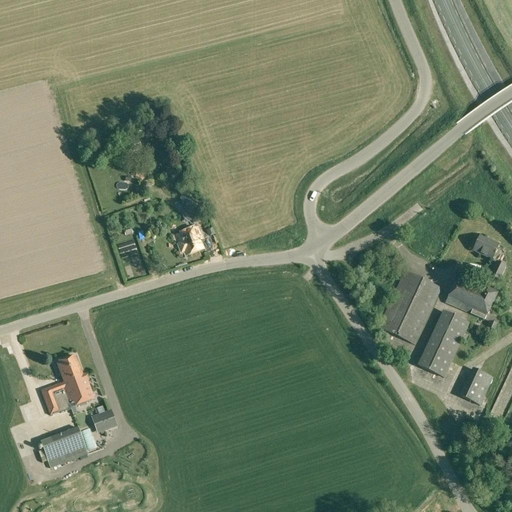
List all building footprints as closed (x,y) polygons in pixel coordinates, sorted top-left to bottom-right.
[(125,142),(130,153),(142,149),(138,138),(125,142)] [(140,187),(141,188),(141,189),(141,190),(142,191),(143,192),(144,192),(144,193),(145,193),(146,193),(147,193),(148,193),(149,192),(150,192),(150,191),(151,191),(151,190),(152,189),(152,188),(152,187),(152,186),(152,185),(151,185),(151,184),(150,183),(149,182),(148,182),(147,182),(146,182),(145,182),(144,182),(143,183),(142,183),(142,184),(141,185),(141,186),(140,187)] [(192,193),(180,197),(182,205),(184,204),(189,215),(185,217),(187,224),(200,219),(194,201),(196,200),(192,193)] [(123,229),(126,235),(133,233),(130,227),(123,229)] [(185,251),(187,255),(203,249),(199,240),(201,239),(197,228),(176,236),(182,252),(185,251)] [(479,236),(473,251),(492,259),(499,245),(479,236)] [(490,276),(499,280),(506,266),(496,262),(490,276)] [(378,328),(415,346),(442,289),(404,271),(378,328)] [(446,303),(485,320),(497,295),(483,289),(457,278),(446,303)] [(420,367),(445,378),(470,324),(445,312),(420,367)] [(486,331),(494,334),(498,325),(490,321),(486,331)] [(41,391),(50,416),(94,399),(85,374),(83,375),(76,357),(58,364),(65,383),(41,391)] [(473,370),(461,397),(479,405),(491,378),(473,370)] [(92,418),(98,433),(116,426),(111,411),(92,418)] [(21,434),(30,432),(28,425),(19,427),(21,434)] [(40,443),(50,469),(88,455),(78,428),(40,443)]
